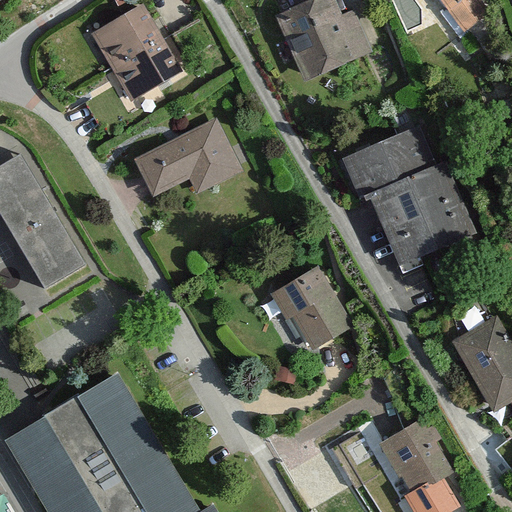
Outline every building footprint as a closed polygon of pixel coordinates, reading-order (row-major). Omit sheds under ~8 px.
[(146,0),(94,31),(133,98),(186,67),(146,0)] [(341,0),(309,0),(282,11),(309,78),(375,50),(358,8),(347,13),(341,0)] [(445,0),(469,29),(495,9),(487,0),(445,0)] [(221,117),(136,156),(154,194),(194,175),(201,190),(245,170),(221,117)] [(424,123),(346,155),(363,197),(374,193),(403,261),(480,229),(451,158),(441,163),(424,123)] [(90,264),(22,153),(0,166),(0,209),(49,289),(90,264)] [(322,262),(273,288),(290,319),(297,315),(313,346),(356,323),(322,262)] [(511,328),(503,312),(455,339),(493,409),(511,398),(511,328)] [(120,369),(5,437),(50,511),(222,511),(217,504),(205,511),(120,369)] [(425,416),(385,440),(416,493),(457,469),(425,416)]
